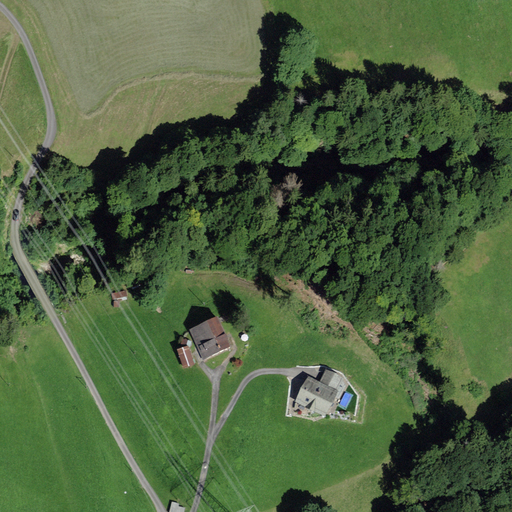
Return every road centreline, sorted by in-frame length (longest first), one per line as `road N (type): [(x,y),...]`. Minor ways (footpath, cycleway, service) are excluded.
road 1 (track): [(0,6),(31,54),(49,117),(45,146),(19,194),(13,232),(22,265),(162,511)]
road 2 (track): [(191,511),(217,374)]
